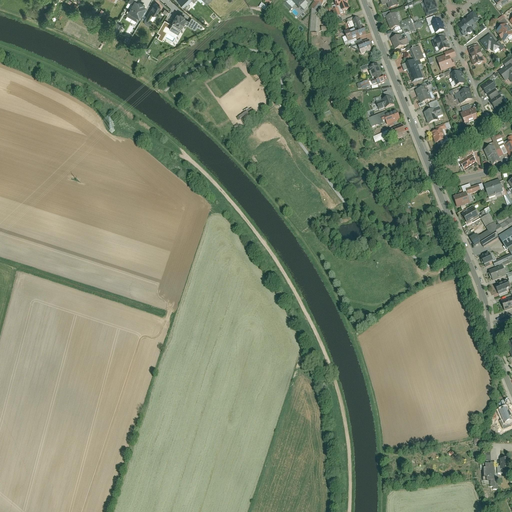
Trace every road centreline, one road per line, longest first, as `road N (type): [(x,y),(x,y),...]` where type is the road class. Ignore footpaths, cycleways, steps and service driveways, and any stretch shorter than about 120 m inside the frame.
road 1 (residential): [(436,183),(502,369)]
road 2 (residential): [(365,0),(436,183)]
